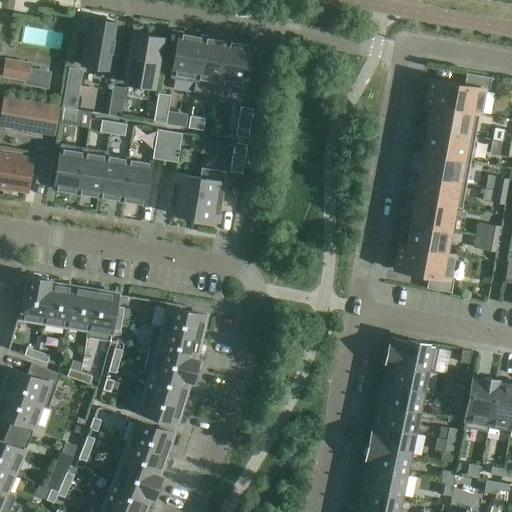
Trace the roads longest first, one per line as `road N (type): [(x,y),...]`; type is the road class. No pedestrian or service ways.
road 1 (residential): [(192,511),(231,415),(254,281),(232,268),(17,231)]
road 2 (residential): [(399,58),(84,0)]
road 3 (residential): [(399,58),(356,309)]
road 4 (residential): [(313,511),(356,309)]
road 5 (residential): [(356,309),(511,340)]
